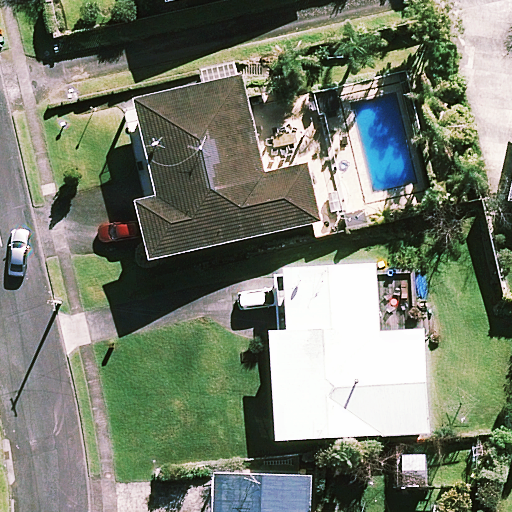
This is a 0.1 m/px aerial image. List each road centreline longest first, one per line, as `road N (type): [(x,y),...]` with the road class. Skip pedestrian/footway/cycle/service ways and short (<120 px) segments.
road 1 (unknown): [(0,72),(267,0)]
road 2 (residential): [(0,247),(45,454),(45,511)]
